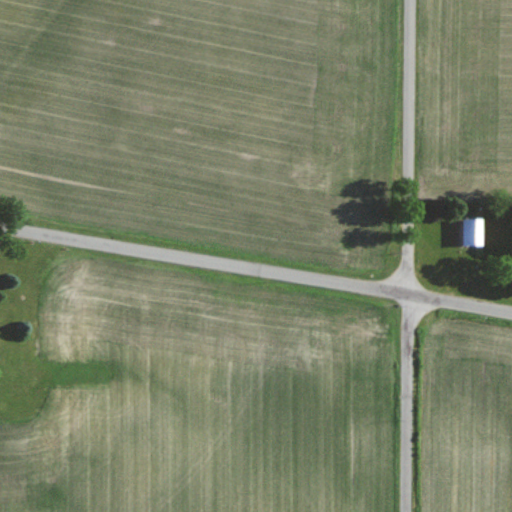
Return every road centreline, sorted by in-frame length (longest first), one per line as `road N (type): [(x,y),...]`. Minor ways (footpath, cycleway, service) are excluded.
road 1 (residential): [(405,511),(410,0)]
road 2 (residential): [(408,292),(0,221)]
